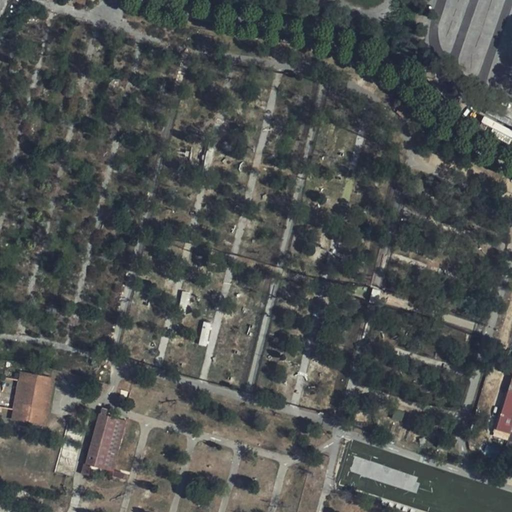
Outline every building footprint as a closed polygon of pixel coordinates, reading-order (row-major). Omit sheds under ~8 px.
[(219,41),(204,39),(203,48),(218,51),(219,41)] [(405,105),(399,116),(404,123),(412,109),(405,105)] [(203,321),(199,344),(207,345),(209,329),(210,330),(211,322),(203,321)] [(16,412),(14,421),(46,426),(54,380),(22,374),(20,382),(16,412)] [(108,394),(110,388),(102,386),(98,384),(96,391),(103,393),(108,394)] [(498,429),(510,433),(511,431),(499,427),(509,392),(507,391),(497,427),(496,427),(497,428),(497,429),(498,429)] [(511,431),(511,428),(511,392),(509,392),(499,427),(511,431)] [(86,465),(83,475),(85,476),(90,478),(93,468),(114,474),(114,473),(128,423),(108,417),(109,411),(103,409),(87,465),(86,465)] [(125,476),(114,473),(114,474),(112,479),(123,482),(125,476)]
